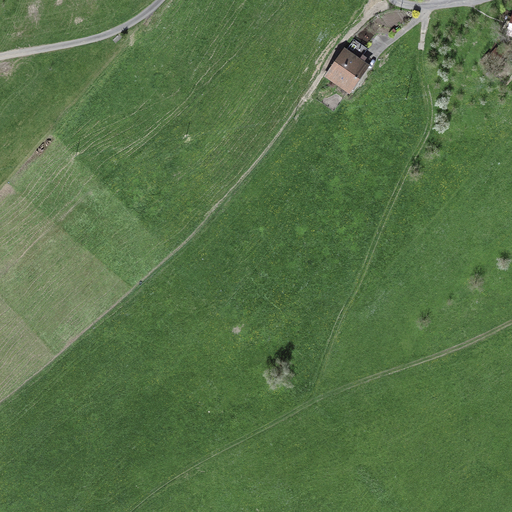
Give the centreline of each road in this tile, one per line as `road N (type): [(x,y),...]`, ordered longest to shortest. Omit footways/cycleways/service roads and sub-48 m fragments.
road 1 (track): [(136,511),(317,396),(439,358),(511,322)]
road 2 (unclassified): [(160,0),(104,35),(0,57)]
